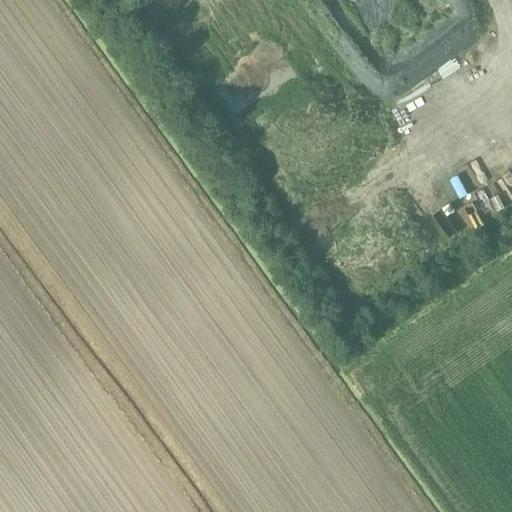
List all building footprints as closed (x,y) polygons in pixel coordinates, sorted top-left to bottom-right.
[(146,0),(156,13),(175,0),(146,0)] [(350,78),(290,0),(265,0),(335,90),(350,78)] [(452,21),(453,78),(472,77),(472,52),(481,52),(480,21),(452,21)] [(453,116),(454,130),(466,130),(466,116),(453,116)] [(467,169),(486,145),(476,137),(456,161),(467,169)]
